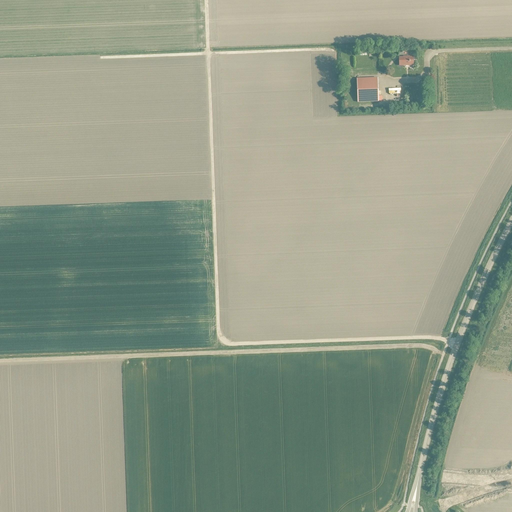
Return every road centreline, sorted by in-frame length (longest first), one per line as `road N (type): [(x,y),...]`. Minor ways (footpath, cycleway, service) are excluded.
road 1 (track): [(454,345),(436,337),(228,344),(218,335),(204,0)]
road 2 (unclassified): [(415,492),(464,314),(511,213)]
road 3 (track): [(103,57),(334,52)]
